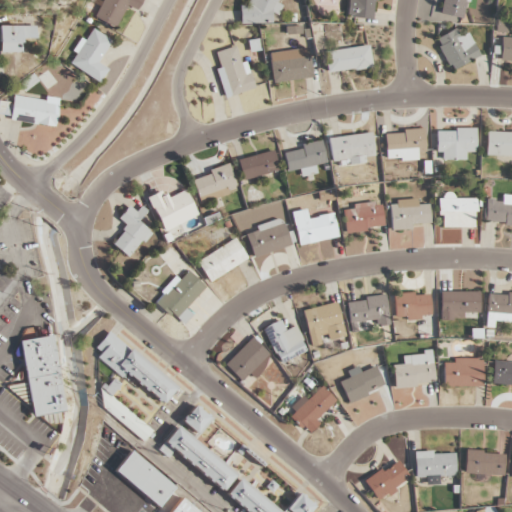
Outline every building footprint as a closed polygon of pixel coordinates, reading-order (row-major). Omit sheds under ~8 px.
[(142,0),(103,0),(95,16),(114,26),(126,4),(137,10),(142,0)] [(239,25),(272,24),(272,15),(278,15),(282,6),(277,3),(278,0),(248,0),(246,6),(239,6),(239,25)] [(374,19),(375,0),(349,0),(349,18),(374,19)] [(464,0),(461,19),(438,14),(440,0),(464,0)] [(36,27),(0,26),(0,53),(21,53),(21,39),(35,39),(36,27)] [(69,65),(99,83),(107,69),(98,64),(112,41),(93,29),(86,40),(82,37),(72,53),(75,55),(69,65)] [(468,33),(459,37),(455,29),(435,39),(451,72),(471,62),(469,60),(479,56),(468,33)] [(511,31),(511,38),(500,37),(499,62),(511,63),(511,31)] [(326,74),(371,67),(368,45),(323,52),(326,74)] [(254,89),(246,61),(240,63),(235,47),(215,53),(219,68),(215,69),(224,98),(254,89)] [(269,61),(272,83),(312,76),(308,54),(269,61)] [(45,101),(14,95),(9,120),(54,128),(59,99),(46,96),(45,101)] [(10,103),(0,102),(0,116),(9,117),(10,103)] [(441,161),(465,160),(465,153),(475,153),(475,130),(435,130),(435,153),(441,153),(441,161)] [(425,152),(423,131),(384,133),(385,158),(395,158),(394,154),(399,154),(400,162),(417,161),(417,153),(425,152)] [(511,132),(486,132),(485,156),(511,156),(511,132)] [(330,162),(348,160),(349,166),(364,164),(363,157),(374,156),(371,133),(328,138),(330,162)] [(301,149),(282,153),(286,171),(325,162),(320,140),(300,145),(301,149)] [(273,150),(237,160),(242,180),(278,170),(273,150)] [(190,178),(197,198),(212,194),(214,199),(228,194),(227,189),(235,186),(229,166),(190,178)] [(147,197),(161,232),(197,217),(186,190),(165,199),(162,191),(147,197)] [(442,228),(475,228),(475,197),(437,197),(438,216),(442,216),(442,228)] [(389,201),(390,230),(411,230),(411,225),(429,224),(429,205),(417,205),(417,200),(389,201)] [(484,225),(511,224),(511,203),(509,203),(509,200),(485,200),(484,225)] [(352,205),(352,209),(342,210),(344,232),(384,228),(381,202),(352,205)] [(150,232),(138,221),(147,211),(141,206),(135,212),(129,206),(117,219),(126,226),(111,244),(127,258),(150,232)] [(298,246),(338,237),(333,214),(307,219),(305,210),(291,213),(298,246)] [(252,258),(290,246),(282,219),(244,232),(252,258)] [(247,259),(234,238),(196,262),(208,282),(247,259)] [(176,277),(152,302),(168,318),(171,314),(183,326),(192,316),(184,309),(205,287),(188,271),(179,280),(176,277)] [(479,292),(439,292),(439,319),(479,319),(479,292)] [(429,293),(393,295),(394,320),(421,319),(420,316),(430,316),(429,293)] [(493,321),(511,321),(511,294),(486,293),(485,328),(493,328),(493,321)] [(345,301),(348,324),(374,321),(375,327),(388,325),(385,296),(345,301)] [(310,348),(324,344),(324,342),(344,337),(337,303),(301,310),(310,348)] [(279,365),(307,351),(294,326),(285,331),(279,320),(261,329),(279,365)] [(121,378),(124,374),(162,404),(176,386),(107,331),(94,347),(100,352),(95,358),(121,378)] [(63,411),(51,336),(17,341),(29,417),(63,411)] [(223,364),(239,382),(248,373),(252,378),(272,359),(252,337),(223,364)] [(392,365),(393,387),(435,385),(433,350),(423,351),(423,355),(402,356),(403,365),(392,365)] [(483,359),(483,387),(442,387),(442,363),(453,363),(453,359),(483,359)] [(511,362),(494,361),(491,383),(511,385),(511,362)] [(360,372),(359,368),(347,371),(349,378),(339,381),(346,401),(383,389),(376,367),(360,372)] [(109,395),(117,386),(109,379),(97,395),(104,401),(99,407),(143,442),(152,430),(109,395)] [(287,413),(307,435),(319,424),(315,421),(336,401),(321,386),(306,400),(304,398),(287,413)] [(180,422),(197,436),(211,419),(194,405),(180,422)] [(236,473),(176,426),(157,449),(166,456),(171,451),(221,491),(236,473)] [(113,471),(158,508),(175,486),(130,450),(113,471)] [(454,452),(413,453),(414,478),(455,477),(454,452)] [(463,474),(503,476),(504,453),(464,452),(463,474)] [(375,501),(409,480),(397,459),(363,480),(375,501)] [(281,511),(237,478),(224,496),(245,511),(281,511)] [(310,511),(315,507),(298,493),(284,509),(287,511),(310,511)] [(197,511),(180,498),(168,511),(197,511)]
